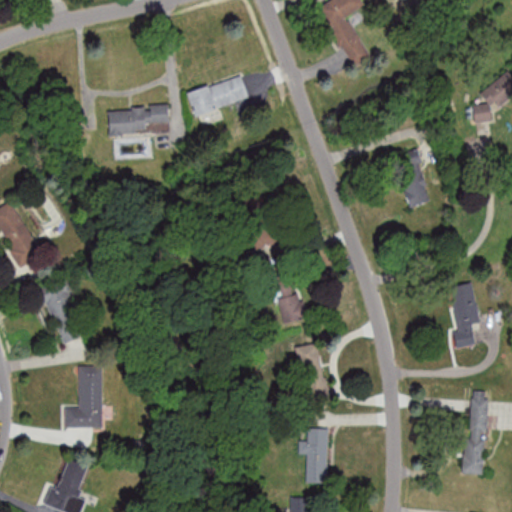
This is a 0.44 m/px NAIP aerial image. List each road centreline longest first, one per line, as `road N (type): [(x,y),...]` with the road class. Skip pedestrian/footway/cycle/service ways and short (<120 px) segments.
road 1 (residential): [(391,511),(394,394),(382,333),(264,0)]
road 2 (residential): [(0,41),(159,0)]
